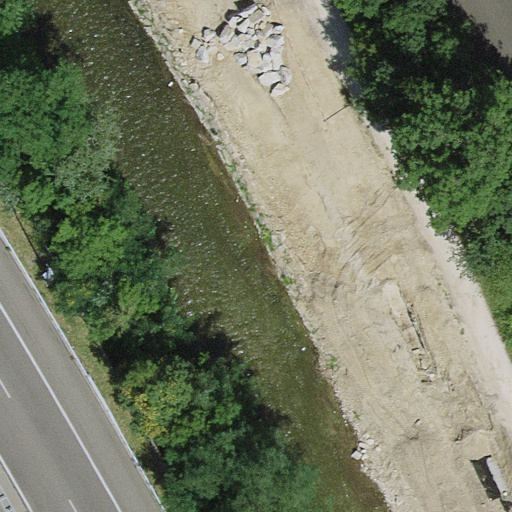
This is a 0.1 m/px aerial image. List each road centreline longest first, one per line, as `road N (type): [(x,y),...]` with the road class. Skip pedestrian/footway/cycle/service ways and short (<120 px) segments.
road 1 (track): [(511,370),(322,0)]
road 2 (motorway): [(77,511),(0,376)]
